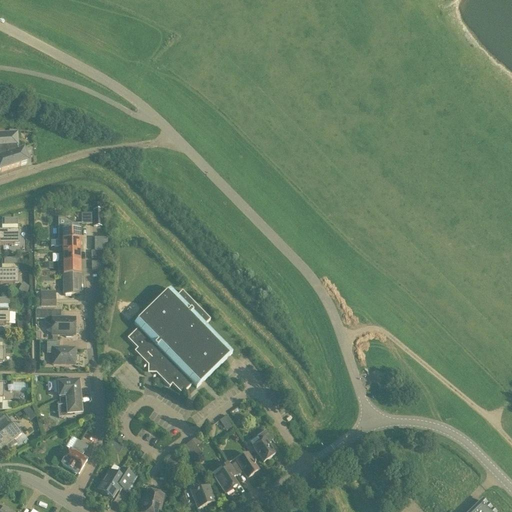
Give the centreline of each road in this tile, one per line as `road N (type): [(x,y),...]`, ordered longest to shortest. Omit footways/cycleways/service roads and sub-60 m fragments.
road 1 (unclassified): [(371,425),(318,289),(161,124)]
road 2 (residential): [(68,502),(99,442),(87,275)]
road 3 (track): [(511,442),(390,336),(377,329),(342,339)]
road 4 (unclassified): [(0,23),(130,96),(161,124)]
road 5 (unclassified): [(511,490),(442,428),(371,425)]
